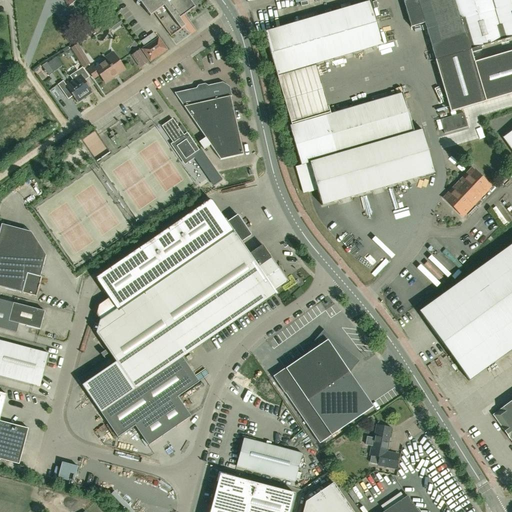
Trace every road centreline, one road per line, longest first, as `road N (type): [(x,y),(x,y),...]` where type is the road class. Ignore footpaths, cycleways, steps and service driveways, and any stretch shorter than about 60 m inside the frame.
road 1 (secondary): [(340,278),(284,200),(233,16)]
road 2 (secondary): [(497,511),(401,356),(340,278)]
road 3 (unclassified): [(189,477),(207,412),(236,354),(257,331),(340,278)]
road 4 (unclassified): [(74,126),(233,16)]
road 5 (unclassified): [(48,443),(86,286)]
road 6 (unclassified): [(189,477),(48,443)]
